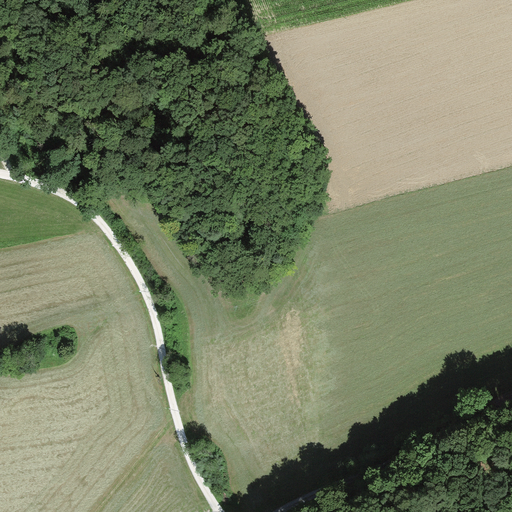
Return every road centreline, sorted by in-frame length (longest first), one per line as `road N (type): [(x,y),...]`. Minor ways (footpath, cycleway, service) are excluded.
road 1 (track): [(0,174),(65,194),(96,216),(122,252),(153,318),(177,425),(217,511)]
road 2 (track): [(511,407),(276,511)]
